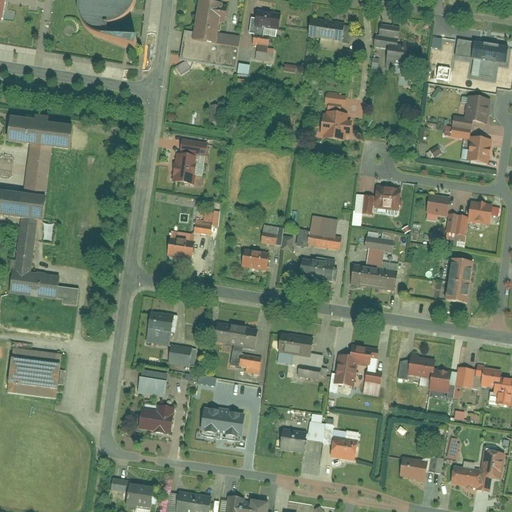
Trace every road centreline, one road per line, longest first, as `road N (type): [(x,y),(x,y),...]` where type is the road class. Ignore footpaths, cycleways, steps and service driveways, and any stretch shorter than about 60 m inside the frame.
road 1 (residential): [(126,279),(496,337)]
road 2 (residential): [(155,92),(126,279)]
road 3 (residential): [(276,479),(108,447)]
road 4 (residential): [(126,279),(108,447)]
road 5 (residential): [(0,69),(155,92)]
road 6 (residential): [(375,154),(395,175),(499,191)]
road 7 (residential): [(276,479),(407,505)]
road 8 (residential): [(407,505),(276,479)]
road 9 (residential): [(511,209),(496,337)]
